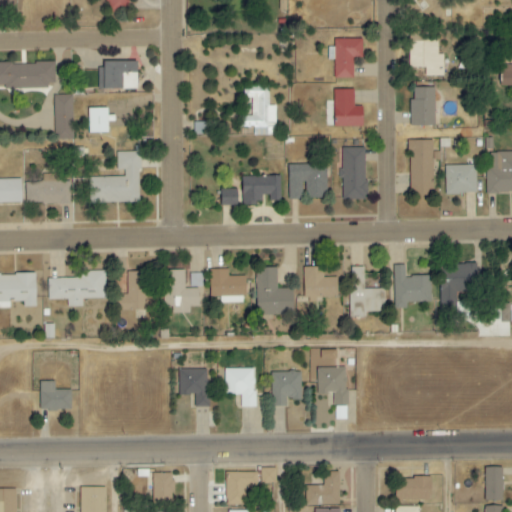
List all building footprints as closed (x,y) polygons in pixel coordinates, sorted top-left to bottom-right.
[(105,0),(105,9),(128,9),(128,0),(105,0)] [(333,79),(353,79),(352,58),(362,58),(361,39),(333,39),(333,79)] [(443,76),(443,54),(438,54),(437,40),(408,40),(409,68),(424,67),(424,77),(443,76)] [(136,62),(99,61),(98,89),(136,90),(136,62)] [(0,88),(55,88),(54,63),(0,63),(0,88)] [(276,136),(275,106),(268,106),(268,86),(243,86),(243,98),(251,98),(251,116),(238,116),(238,128),(253,128),(253,136),(276,136)] [(434,87),(411,88),(411,126),(435,126),(434,87)] [(362,127),(362,107),(353,107),(353,90),(334,90),(333,127),(362,127)] [(72,95),(53,96),(54,140),(73,139),(72,95)] [(88,134),(107,133),(107,122),(114,121),(114,115),(107,115),(107,108),(87,109),(88,134)] [(432,140),(408,141),(409,196),(433,195),(432,140)] [(364,148),(341,148),(342,201),(366,200),(364,148)] [(89,203),(139,203),(139,152),(116,152),(116,171),(123,171),(123,177),(88,177),(89,203)] [(511,152),(486,152),(487,194),(511,193),(511,152)] [(287,165),(288,199),(304,199),(326,199),(325,164),(287,165)] [(476,165),(445,166),(445,195),(476,194),(476,165)] [(24,182),(25,205),(70,204),(70,181),(59,182),(59,174),(42,175),(42,182),(24,182)] [(241,205),(261,205),(261,199),(282,199),(282,176),(241,176),(241,205)] [(20,179),(0,179),(0,204),(20,204),(20,179)] [(220,206),(236,205),(236,189),(219,190),(220,206)] [(429,276),(405,277),(405,266),(392,266),(393,303),(430,302),(429,276)] [(323,267),(304,267),(303,303),(323,303),(324,298),(336,298),(337,278),(323,278),(323,267)] [(384,290),(363,289),(363,267),(349,267),(348,318),(364,319),(365,312),(383,312),(384,290)] [(291,289),(276,289),(276,268),(255,268),(256,315),(292,314),(291,289)] [(184,270),(164,271),(165,314),(189,313),(189,307),(199,307),(198,288),(184,289),(184,270)] [(225,303),(244,303),(245,277),(227,276),(228,270),(209,270),(208,297),(225,297),(225,303)] [(104,271),(80,272),(80,279),(47,279),(47,300),(66,300),(67,308),(82,307),(82,300),(105,299),(104,271)] [(145,272),(126,272),(126,296),(121,296),(122,310),(146,310),(145,272)] [(0,274),(0,308),(9,309),(9,302),(23,302),(23,307),(35,307),(34,274),(0,274)] [(510,304),(496,305),(496,323),(510,322),(510,304)] [(336,350),(319,350),(319,361),(336,360),(336,350)] [(316,394),(333,394),(333,406),(346,406),(347,368),(317,368),(316,394)] [(208,408),(207,369),(178,370),(178,395),(194,395),(194,408),(208,408)] [(254,369),(224,369),(224,396),(240,396),(240,408),(254,408),(254,369)] [(300,400),(301,373),(272,372),(271,407),(285,407),(285,400),(300,400)] [(39,410),(70,410),(70,391),(54,390),(54,382),(39,382),(39,410)] [(334,420),(346,420),(346,406),(334,406),(334,420)] [(484,501),(502,500),(501,467),(483,467),(484,501)] [(275,468),(260,468),(260,484),(275,483),(275,468)] [(256,472),(226,472),(226,504),(244,505),(245,485),(256,485),(256,472)] [(305,505),(339,504),(338,472),(323,472),(323,486),(305,486),(305,505)] [(172,473),(151,473),(152,506),(172,505),(172,473)] [(394,499),(430,500),(430,478),(394,477),(394,499)] [(104,511),(106,487),(80,487),(79,511),(104,511)]
